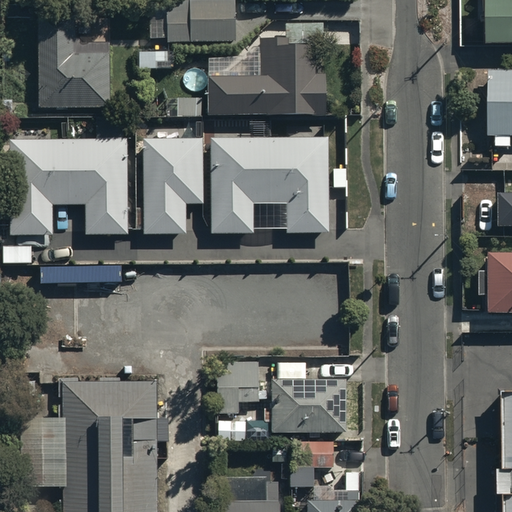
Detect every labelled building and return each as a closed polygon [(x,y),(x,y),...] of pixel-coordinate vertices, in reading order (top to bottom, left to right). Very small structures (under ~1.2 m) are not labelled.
[(511,0),(490,0),(490,44),(511,44),(511,0)] [(172,5),(172,49),(236,49),(236,5),(172,5)] [(149,6),(148,44),(165,44),(166,7),(149,6)] [(80,15),(38,15),(39,115),(112,114),(111,49),(80,50),(80,15)] [(210,76),(209,113),(323,114),(323,75),(316,75),(316,44),(261,43),(260,77),(210,76)] [(511,66),(490,66),(489,133),(511,133),(511,66)] [(329,144),(212,144),(212,240),(255,240),(255,236),(287,236),(287,239),(329,239),(329,144)] [(129,145),(12,145),(12,240),(55,240),(55,211),(87,210),(88,240),(130,240),(129,145)] [(205,147),(144,147),(145,241),(188,241),(188,211),(205,211),(205,147)] [(511,188),(500,189),(500,222),(511,222),(511,188)] [(511,247),(490,248),(491,267),(481,267),(481,291),(488,291),(488,303),(490,303),(490,311),(511,310),(511,247)] [(258,359),(216,359),(217,411),(239,411),(239,400),(258,399),(258,359)] [(268,373),(267,428),(345,428),(346,373),(268,373)] [(153,511),(153,379),(64,379),(64,415),(28,415),(28,483),(64,483),(64,511),(153,511)] [(511,511),(511,381),(504,382),(504,455),(499,455),(499,484),(505,484),(505,511),(511,511)] [(276,511),(277,496),(225,497),(224,511),(276,511)] [(357,511),(358,498),(304,497),(303,511),(357,511)]
